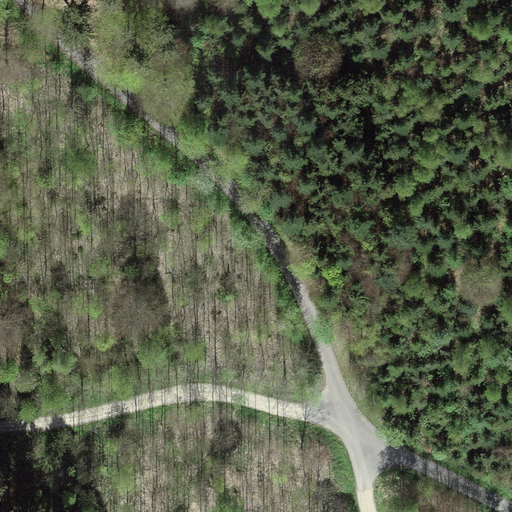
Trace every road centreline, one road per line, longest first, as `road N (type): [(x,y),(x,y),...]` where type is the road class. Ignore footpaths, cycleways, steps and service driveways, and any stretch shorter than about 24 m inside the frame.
road 1 (track): [(350,429),(285,261),(257,221),(215,170),(21,0)]
road 2 (track): [(0,425),(195,390),(350,429)]
road 3 (track): [(511,507),(350,429)]
